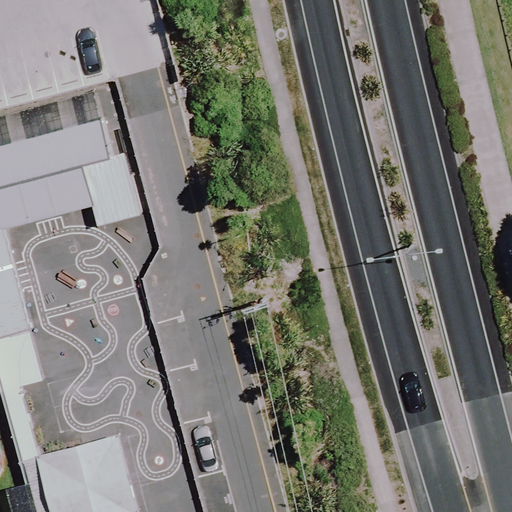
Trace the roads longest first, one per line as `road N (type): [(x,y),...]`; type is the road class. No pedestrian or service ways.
road 1 (primary): [(493,511),(377,172),(329,0)]
road 2 (primary): [(412,0),(499,511)]
